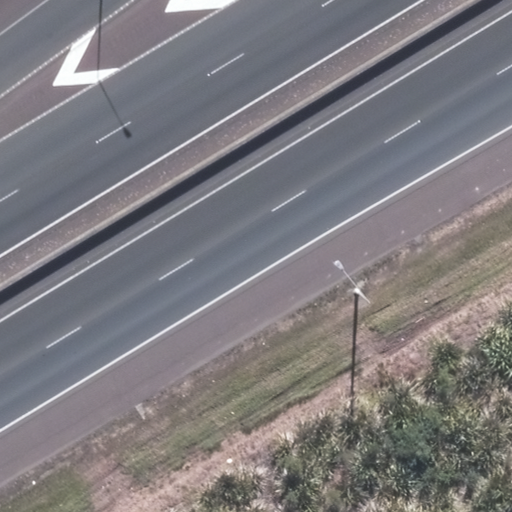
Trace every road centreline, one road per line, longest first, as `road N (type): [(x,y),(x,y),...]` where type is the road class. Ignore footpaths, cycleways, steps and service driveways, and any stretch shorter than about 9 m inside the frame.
road 1 (motorway): [(511,58),(0,366)]
road 2 (motorway): [(0,191),(306,0)]
road 3 (motorway): [(0,84),(107,0)]
